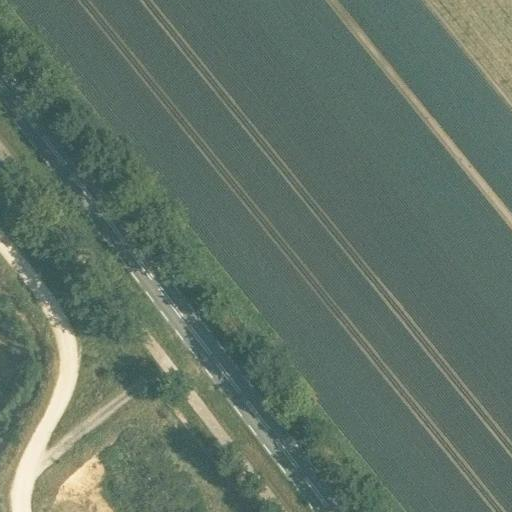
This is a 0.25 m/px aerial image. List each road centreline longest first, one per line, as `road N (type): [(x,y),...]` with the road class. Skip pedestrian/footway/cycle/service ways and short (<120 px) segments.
road 1 (secondary): [(328,511),(0,94)]
road 2 (track): [(0,242),(52,306),(67,364),(31,465),(28,511)]
road 3 (track): [(31,465),(45,464),(202,347)]
